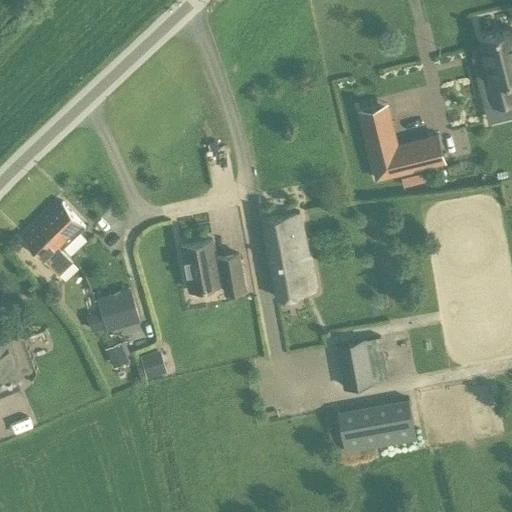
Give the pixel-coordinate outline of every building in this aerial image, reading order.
[(511,28),(480,36),(486,62),(475,64),(485,106),(511,99),(511,80),(511,79),(511,78),(511,28)] [(377,177),(445,160),(438,133),(397,143),(388,108),(361,115),(377,177)] [(62,200),(38,223),(62,248),(86,224),(62,200)] [(277,296),(314,289),(299,211),(263,218),(277,296)] [(72,258),(62,248),(38,223),(24,237),(58,272),(72,258)] [(212,238),(181,244),(189,288),(223,282),(225,291),(245,288),(238,252),(216,256),(212,238)] [(94,294),(86,296),(90,311),(98,309),(94,294)] [(134,321),(130,306),(135,305),(133,295),(101,304),(108,328),(134,321)] [(90,311),(89,312),(93,328),(106,325),(101,308),(98,309),(90,311)] [(0,391),(19,384),(15,373),(21,371),(6,332),(0,334),(0,391)] [(372,379),(367,352),(383,349),(380,334),(337,343),(345,385),(372,379)] [(114,362),(127,357),(119,339),(106,345),(114,362)] [(141,352),(148,374),(166,369),(160,347),(141,352)] [(416,436),(408,397),(338,410),(345,450),(416,436)]
